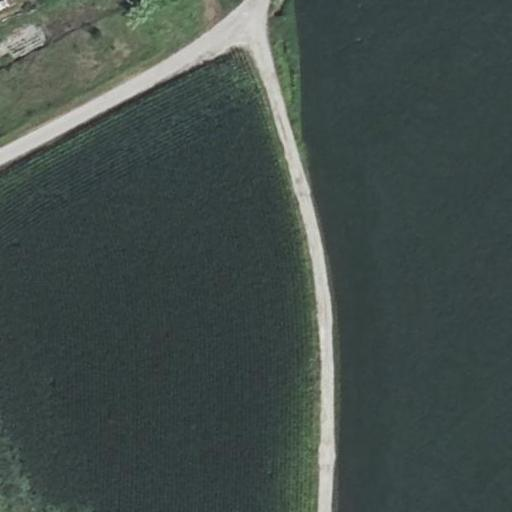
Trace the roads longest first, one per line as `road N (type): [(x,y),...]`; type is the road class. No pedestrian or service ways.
road 1 (track): [(248,11),(293,152),(320,277),(327,511)]
road 2 (unclassified): [(0,167),(166,68),(257,0)]
